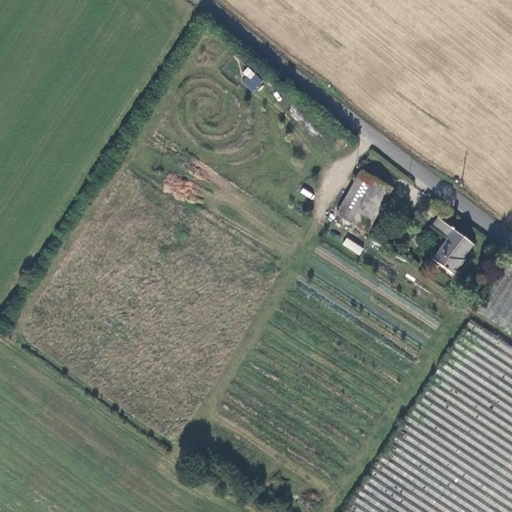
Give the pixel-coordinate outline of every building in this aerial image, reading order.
[(239,80),(254,92),(263,80),(249,69),(239,80)] [(336,215),(350,223),(373,179),(360,172),(336,215)] [(392,190),(373,179),(350,223),(368,234),(392,190)] [(474,244),(438,218),(431,227),(448,240),(432,260),(454,276),(465,261),(463,259),(474,244)] [(359,256),(364,248),(346,237),(342,244),(359,256)] [(511,280),(493,325),(511,333),(511,280)]
